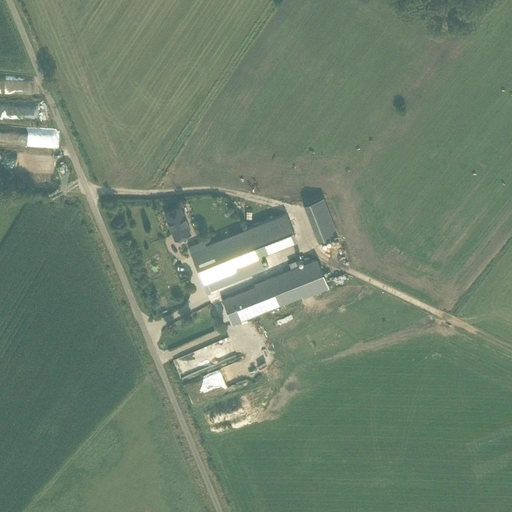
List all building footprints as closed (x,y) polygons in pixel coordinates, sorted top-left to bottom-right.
[(29,80),(0,79),(0,89),(4,90),(4,94),(29,95),(29,80)] [(318,242),(337,235),(323,198),(304,205),(318,242)] [(181,207),(164,213),(175,240),(191,234),(181,207)] [(264,267),(257,250),(294,235),(286,213),(205,246),(210,257),(194,263),(207,293),(212,291),(211,288),(264,267)] [(264,310),(315,289),(305,263),(253,284),(255,287),(223,300),(232,323),(264,310)] [(195,351),(174,358),(180,378),(202,371),(195,351)]
